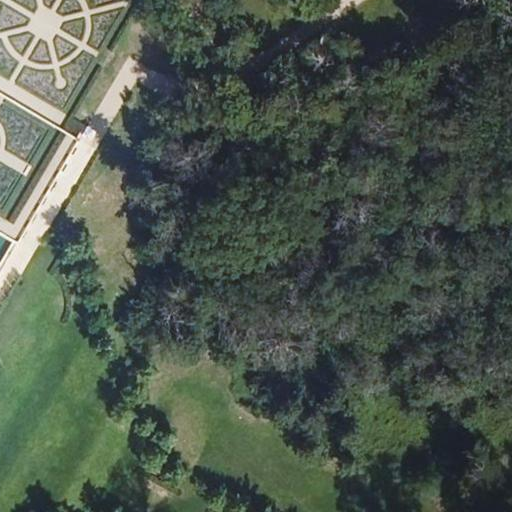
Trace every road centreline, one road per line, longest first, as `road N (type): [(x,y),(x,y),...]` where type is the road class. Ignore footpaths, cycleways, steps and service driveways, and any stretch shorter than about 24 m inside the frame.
road 1 (track): [(135,70),(217,96),(361,0)]
road 2 (track): [(91,149),(135,70),(14,0)]
